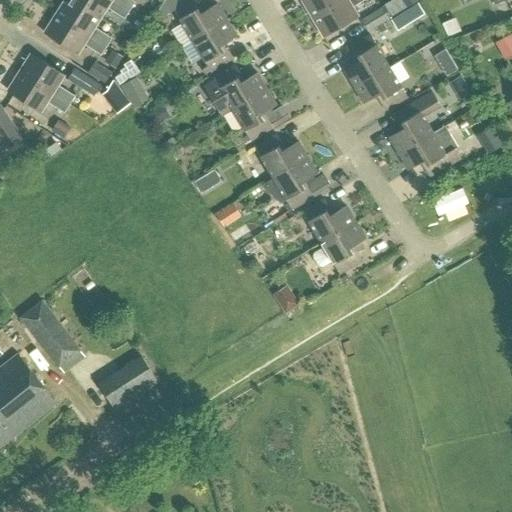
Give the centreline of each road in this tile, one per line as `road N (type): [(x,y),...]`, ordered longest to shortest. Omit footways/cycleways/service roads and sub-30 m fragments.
road 1 (residential): [(511,202),(430,250),(410,235),(258,0)]
road 2 (residential): [(29,511),(134,438)]
